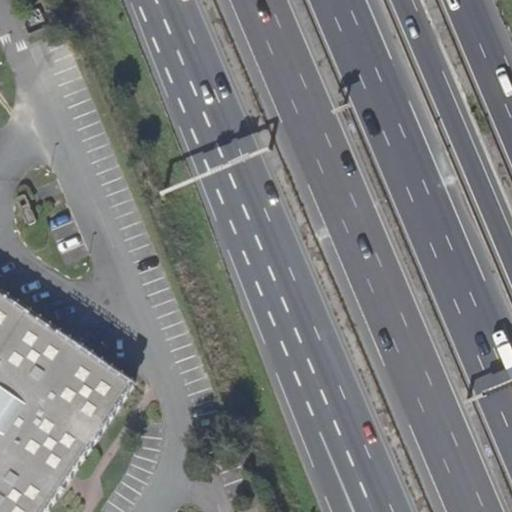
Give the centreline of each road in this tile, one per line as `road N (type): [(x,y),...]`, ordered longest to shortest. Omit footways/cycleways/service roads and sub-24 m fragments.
road 1 (motorway): [(259,0),(475,511)]
road 2 (trunk): [(159,0),(332,423)]
road 3 (motorway): [(511,411),(338,0)]
road 4 (unclassified): [(152,511),(178,460),(176,405),(52,120)]
road 5 (motorway): [(511,258),(401,0)]
road 6 (trunk): [(511,118),(462,0)]
